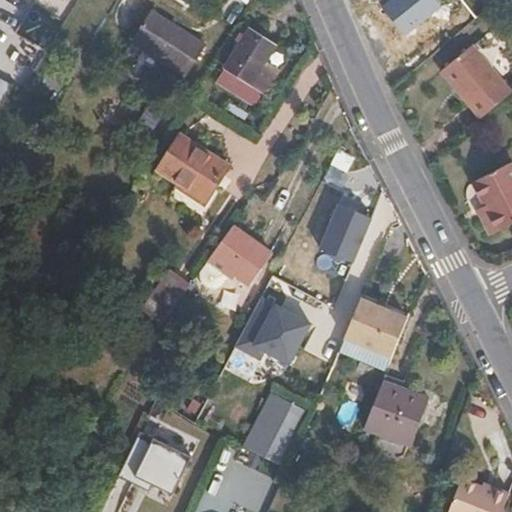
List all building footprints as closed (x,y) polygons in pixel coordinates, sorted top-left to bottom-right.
[(511,0),(349,0),(381,78),(481,25),(511,17),(511,0)] [(203,46),(147,11),(129,40),(185,76),(203,46)] [(263,92),(276,70),(264,62),(274,45),(248,29),(225,69),(263,92)] [(437,72),(477,121),(508,94),(469,47),(437,72)] [(226,164),(180,135),(156,172),(202,203),(226,164)] [(511,170),(508,163),(472,183),(488,212),(479,217),(490,236),(511,224),(511,170)] [(271,250),(232,226),(212,254),(253,281),(271,250)] [(288,300),(320,313),(348,249),(316,235),(288,300)] [(161,326),(188,288),(171,277),(145,313),(161,326)] [(408,317),(359,297),(337,350),(385,370),(408,317)] [(304,322),(268,302),(245,342),(282,362),(304,322)] [(409,393),(382,382),(365,426),(413,446),(430,399),(410,390),(409,393)] [(270,392),(243,446),(279,464),(306,410),(270,392)] [(240,423),(218,409),(209,425),(232,438),(240,423)] [(172,497),(191,460),(138,434),(117,477),(148,493),(151,487),(172,497)] [(480,488),(459,479),(447,511),(500,511),(508,494),(482,483),(480,488)]
